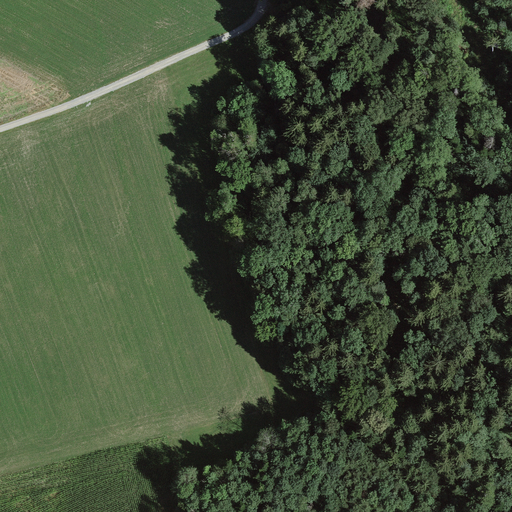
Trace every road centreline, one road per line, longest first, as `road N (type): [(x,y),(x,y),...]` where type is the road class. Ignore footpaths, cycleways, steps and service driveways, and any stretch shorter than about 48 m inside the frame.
road 1 (track): [(0,127),(228,35),(263,0)]
road 2 (track): [(458,0),(511,108)]
